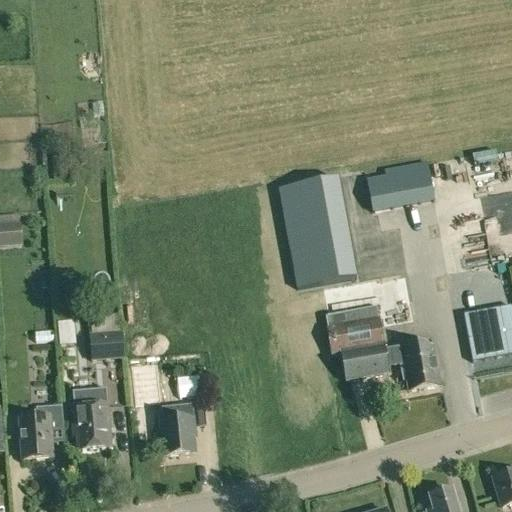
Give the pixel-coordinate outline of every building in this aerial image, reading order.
[(53,182),(66,182),(64,158),(52,159),(53,182)] [(434,202),(428,163),(383,172),(384,177),(366,181),(372,215),(434,202)] [(337,181),(279,192),(297,291),(355,281),(337,181)] [(18,226),(0,227),(0,247),(20,246),(18,226)] [(511,314),(511,307),(463,316),(472,364),(511,356),(511,314)] [(354,314),(325,319),(327,330),(331,358),(340,356),(345,384),(389,376),(379,321),(356,325),(354,314)] [(89,338),(91,363),(124,361),(122,336),(89,338)] [(432,344),(391,352),(393,367),(403,365),(408,393),(440,388),(432,344)] [(166,379),(154,380),(153,375),(139,377),(142,406),(169,403),(166,379)] [(72,394),(73,410),(75,428),(72,428),(73,438),(76,438),(77,454),(111,451),(107,407),(105,391),(72,394)] [(61,408),(36,410),(37,421),(19,422),(23,463),(52,461),(50,445),(49,433),(63,431),(61,408)] [(193,418),(192,418),(191,408),(161,411),(162,422),(166,458),(194,455),(192,440),(196,440),(193,418)] [(502,510),(511,507),(511,474),(493,480),(502,510)] [(457,511),(451,493),(429,499),(432,511),(457,511)]
